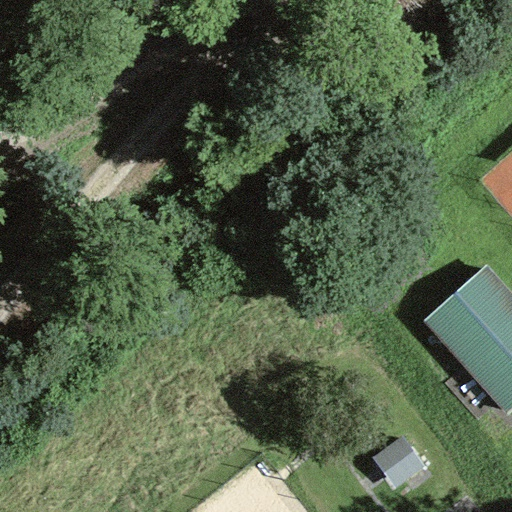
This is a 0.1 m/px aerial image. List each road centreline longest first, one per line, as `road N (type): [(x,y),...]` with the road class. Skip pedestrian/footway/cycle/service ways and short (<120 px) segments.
road 1 (track): [(0,290),(269,0)]
road 2 (track): [(0,146),(266,0)]
